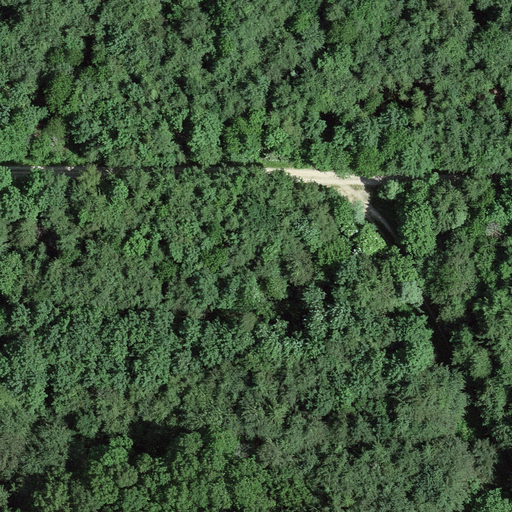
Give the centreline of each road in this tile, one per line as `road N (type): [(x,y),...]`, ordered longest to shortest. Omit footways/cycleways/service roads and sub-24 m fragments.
road 1 (track): [(511,182),(0,172)]
road 2 (track): [(349,177),(439,313),(511,471)]
